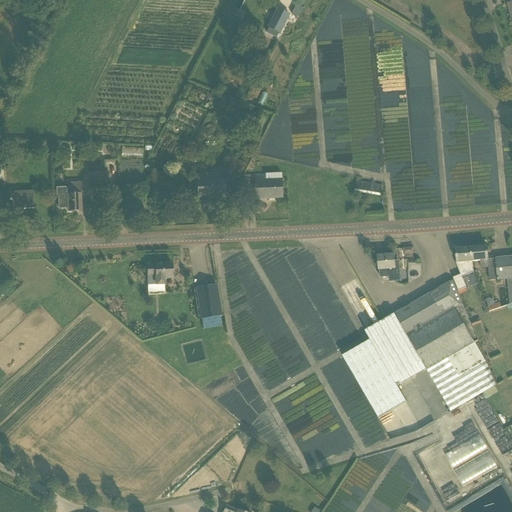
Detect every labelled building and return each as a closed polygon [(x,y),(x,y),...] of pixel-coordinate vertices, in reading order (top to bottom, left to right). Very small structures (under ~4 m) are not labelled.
[(265,34),(276,40),(289,15),(278,9),(265,34)] [(248,165),(247,164),(249,160),(242,156),(240,160),(239,160),(231,176),(240,181),(248,165)] [(89,178),(107,177),(106,169),(88,170),(89,178)] [(216,199),(225,199),(224,180),(216,180),(216,174),(197,175),(197,181),(195,181),(194,184),(194,187),(195,190),(198,189),(198,197),(210,196),(216,196),(216,199)] [(282,198),(282,180),(255,181),(255,199),(269,199),(269,198),(282,197),(282,198)] [(383,186),(356,181),(355,190),(381,194),(383,186)] [(68,209),(68,212),(81,211),(81,196),(85,196),(84,183),(67,183),(67,196),(58,196),(59,209),(68,209)] [(243,198),(252,198),(251,184),(242,184),(243,198)] [(24,209),(34,209),(33,192),(4,193),(5,210),(6,210),(6,209),(20,208),(20,206),(24,206),(24,209)] [(416,259),(415,247),(402,248),(402,260),(416,259)] [(498,280),(495,259),(488,260),(487,247),(471,248),(473,262),(481,261),(481,269),(488,268),(489,281),(498,280)] [(474,268),(471,248),(456,250),(458,271),(466,271),(466,269),(474,268)] [(395,262),(394,256),(378,257),(380,278),(389,277),(389,283),(401,282),(399,261),(395,262)] [(511,257),(495,259),(498,280),(498,281),(511,279),(511,257)] [(166,280),(173,280),(172,264),(155,265),(156,266),(147,266),(148,286),(148,293),(164,292),(164,286),(166,286),(166,280)] [(453,281),(458,291),(466,288),(461,275),(453,278),(453,281)] [(453,281),(365,332),(397,387),(426,370),(451,412),(496,386),(486,362),(475,343),(478,341),(458,291),(453,281)] [(202,320),(221,317),(216,285),(197,288),(202,320)] [(502,455),(511,449),(511,446),(500,427),(489,433),(502,455)] [(445,452),(452,467),(489,451),(482,436),(445,452)] [(455,470),(463,486),(498,468),(489,452),(455,470)]
